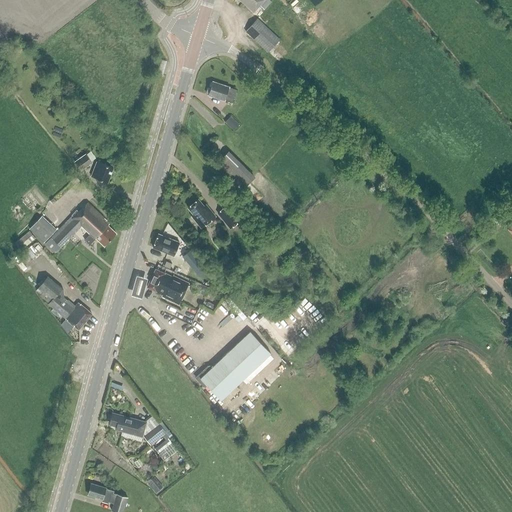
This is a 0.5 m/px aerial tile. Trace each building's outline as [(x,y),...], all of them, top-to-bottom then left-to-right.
[(263,8),(271,0),(270,0),(241,0),(253,11),(259,4),(263,8)] [(257,19),(245,32),(268,53),(280,40),(257,19)] [(232,102),(237,89),(233,87),(211,81),(207,94),(229,101),(232,102)] [(235,120),(229,127),(234,130),(239,124),(235,120)] [(255,177),(228,151),(216,164),(235,182),(231,186),(237,192),(241,188),(243,190),(255,177)] [(75,161),(74,162),(81,171),(92,163),(86,154),(80,158),(77,153),(72,157),(75,161)] [(112,169),(101,164),(97,162),(91,177),(95,178),(95,179),(106,184),(112,169)] [(193,214),(191,215),(200,227),(215,215),(205,204),(203,205),(198,198),(187,207),(193,214)] [(104,247),(116,234),(107,226),(109,225),(87,204),(73,218),(72,217),(45,245),(55,254),(80,228),(88,236),(84,241),(89,246),(96,239),(104,247)] [(227,205),(217,213),(230,229),(232,227),(234,230),(240,225),(238,223),(240,221),(227,205)] [(29,229),(43,243),(56,230),(41,216),(29,229)] [(24,221),(27,225),(32,221),(28,217),(24,221)] [(29,231),(15,243),(21,250),(35,239),(29,231)] [(170,256),(175,242),(158,235),(152,249),(170,256)] [(190,250),(182,256),(199,276),(206,270),(190,250)] [(226,255),(216,264),(226,274),(235,266),(226,255)] [(96,281),(105,272),(95,262),(86,272),(96,281)] [(177,305),(187,285),(166,274),(165,276),(154,270),(145,288),(157,293),(156,295),(177,305)] [(146,278),(136,275),(130,294),(140,297),(146,278)] [(49,304),(53,308),(50,311),(58,318),(61,315),(78,330),(91,314),(78,303),(75,307),(68,301),(67,301),(64,299),(63,290),(48,277),(37,291),(42,295),(41,296),(50,303),(49,304)] [(204,295),(208,288),(200,284),(196,292),(204,295)] [(214,305),(207,302),(205,307),(212,310),(214,305)] [(195,378),(203,387),(206,385),(221,401),(271,354),(250,332),(211,368),(207,367),(195,378)] [(138,421),(138,422),(120,417),(120,418),(112,416),(109,426),(117,428),(116,432),(134,437),(135,436),(143,438),(146,423),(138,421)] [(166,433),(159,424),(143,436),(151,445),(166,433)] [(165,489),(155,477),(148,483),(151,486),(149,488),(155,494),(156,492),(158,495),(165,489)] [(107,489),(92,485),(88,497),(102,500),(102,502),(109,504),(109,503),(115,504),(112,511),(114,511),(124,511),(128,498),(114,494),(114,491),(107,489)]
